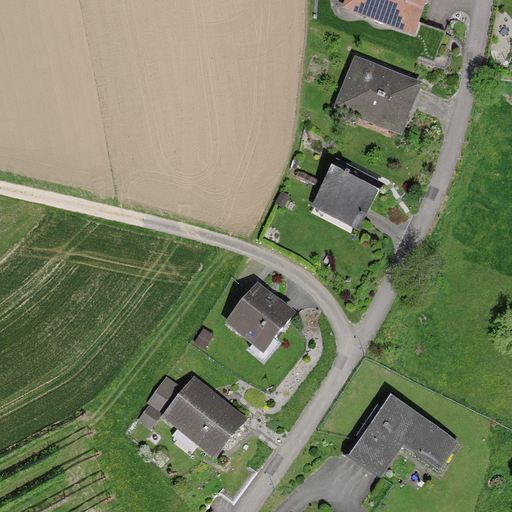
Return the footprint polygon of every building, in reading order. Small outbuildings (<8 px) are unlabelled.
[(347,0),(348,1),(369,9),(368,13),(368,18),(371,22),(375,24),(379,25),(384,24),(387,21),(390,17),(411,25),(420,0),(347,0)] [(399,130),(416,88),(353,63),(334,109),(355,117),(357,113),(399,130)] [(378,188),(334,165),(314,203),(358,226),(378,188)] [(270,341),(289,318),(254,289),(226,324),(251,345),(261,334),(270,341)] [(153,404),(165,413),(183,387),(171,379),(153,404)] [(240,423),(191,383),(163,418),(181,432),(184,429),(196,439),(193,442),(212,458),(240,423)] [(434,470),(452,444),(382,396),(342,454),(371,473),(393,442),(434,470)] [(149,427),(157,416),(147,408),(139,419),(149,427)] [(230,506),(254,474),(240,463),(216,495),(230,506)]
